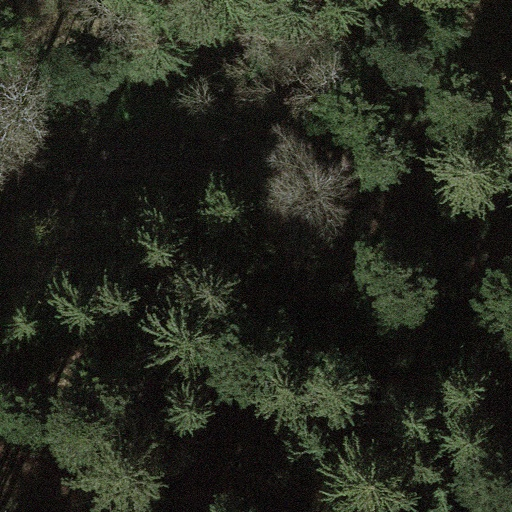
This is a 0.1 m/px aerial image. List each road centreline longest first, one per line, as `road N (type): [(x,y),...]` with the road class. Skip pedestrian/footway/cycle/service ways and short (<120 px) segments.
road 1 (track): [(3,0),(125,114),(0,333)]
road 2 (track): [(378,173),(125,114),(0,138)]
